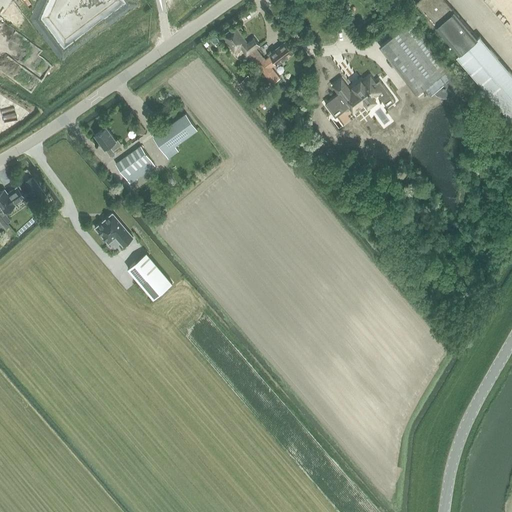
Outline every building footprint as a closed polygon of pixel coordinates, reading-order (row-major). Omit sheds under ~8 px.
[(418,0),(414,4),(428,21),(459,57),(456,59),(511,124),(511,78),(479,39),(478,40),(442,0),(418,0)] [(408,24),(379,46),(408,83),(416,93),(423,87),(429,94),(433,91),(435,93),(438,95),(441,96),(444,96),(447,96),(450,96),(452,94),(456,99),(466,92),(445,66),(411,22),(408,24)] [(246,49),(256,62),(263,57),(256,48),(260,44),(254,36),(247,41),(236,26),(222,36),(234,53),(241,48),(244,51),(246,49)] [(263,57),(256,62),(273,84),(280,78),(271,67),(277,63),(278,64),(294,52),(286,41),(269,53),(271,55),(265,59),(263,57)] [(247,75),(238,83),(244,89),(252,82),(247,75)] [(327,106),(332,113),(340,107),(341,109),(355,99),(361,106),(366,103),(367,105),(375,99),(374,97),(378,94),(383,101),(391,95),(380,80),(375,83),(371,77),(363,83),(363,82),(355,88),(355,89),(351,92),(342,80),(334,86),(341,96),(327,106)] [(263,99),(258,102),(263,107),(267,104),(263,99)] [(186,114),(154,137),(165,152),(169,158),(179,150),(175,145),(197,129),(186,114)] [(95,134),(105,148),(110,145),(113,150),(120,146),(120,147),(122,145),(118,139),(117,140),(107,126),(95,134)] [(131,183),(155,165),(150,159),(151,159),(142,145),(116,164),(125,176),(126,176),(131,183)] [(33,178),(25,183),(34,195),(34,196),(32,197),(36,202),(45,195),(33,178)] [(4,190),(0,192),(0,204),(5,211),(15,205),(14,204),(21,199),(23,197),(16,186),(6,192),(4,190)] [(5,211),(0,215),(7,222),(10,220),(5,211)] [(112,212),(95,227),(109,243),(117,236),(124,245),(127,243),(133,237),(112,212)] [(146,252),(128,268),(154,299),(173,283),(146,252)]
